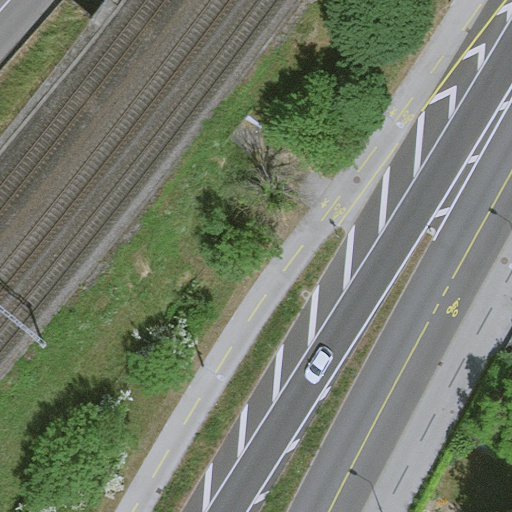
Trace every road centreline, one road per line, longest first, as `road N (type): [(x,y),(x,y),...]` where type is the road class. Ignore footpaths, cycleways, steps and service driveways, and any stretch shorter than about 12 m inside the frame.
road 1 (primary): [(496,123),(376,262),(222,511)]
road 2 (primary): [(327,511),(439,295),(496,123)]
